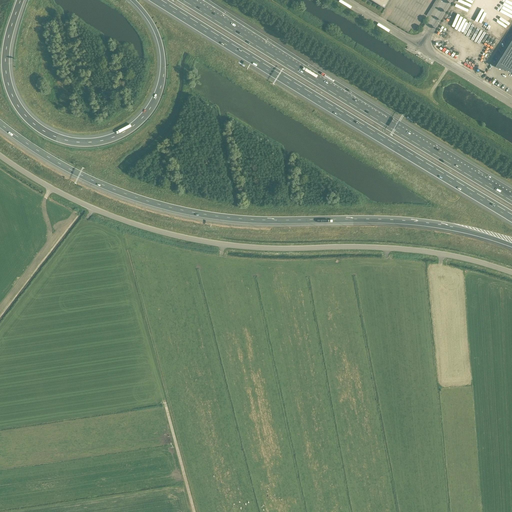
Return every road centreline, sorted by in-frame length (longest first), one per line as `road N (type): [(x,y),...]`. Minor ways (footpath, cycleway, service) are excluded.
road 1 (motorway): [(0,123),(69,170),(162,206),(236,219),(401,221),(511,245)]
road 2 (unclassified): [(0,155),(75,201),(178,237),(256,247),(393,247),(511,274)]
road 3 (motorway): [(157,0),(511,216)]
road 4 (motorway): [(131,0),(160,45),(161,84),(139,122),(91,143),(42,131),(13,99),(4,55),(19,0)]
road 5 (motorway): [(511,198),(185,0)]
road 6 (track): [(511,150),(272,0)]
